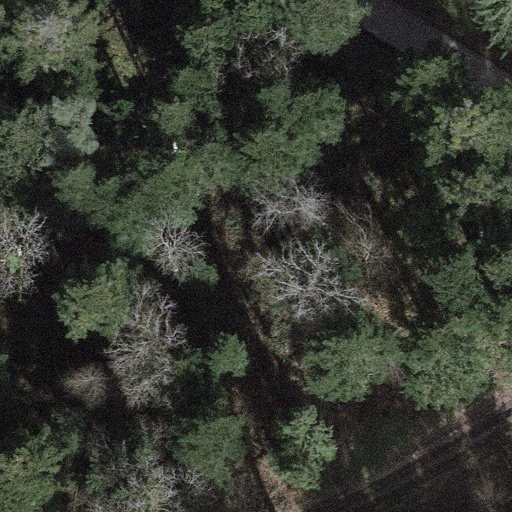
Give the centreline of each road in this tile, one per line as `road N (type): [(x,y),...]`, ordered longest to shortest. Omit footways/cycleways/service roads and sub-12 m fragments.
road 1 (track): [(329,511),(511,401)]
road 2 (unclassified): [(511,100),(353,0)]
